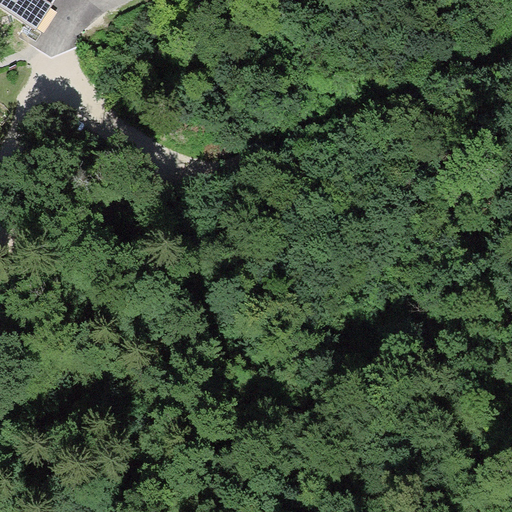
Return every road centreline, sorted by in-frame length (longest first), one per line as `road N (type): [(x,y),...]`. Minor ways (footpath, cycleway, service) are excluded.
road 1 (track): [(0,243),(53,234),(188,177),(511,63)]
road 2 (track): [(46,85),(188,177)]
